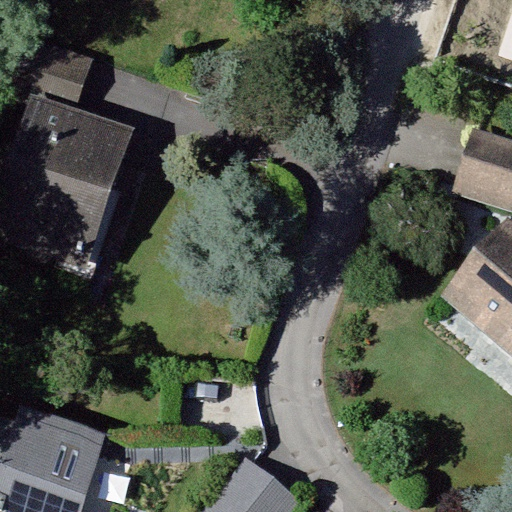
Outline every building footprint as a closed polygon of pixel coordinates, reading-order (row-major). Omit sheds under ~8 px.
[(127,151),(28,122),(0,198),(0,264),(81,290),(127,151)] [(453,188),(511,206),(511,138),(473,126),(453,188)] [(511,242),(499,232),(435,309),(511,372),(511,242)] [(0,511),(97,511),(112,459),(9,432),(5,447),(0,445),(0,511)] [(285,511),(241,479),(215,511),(285,511)]
